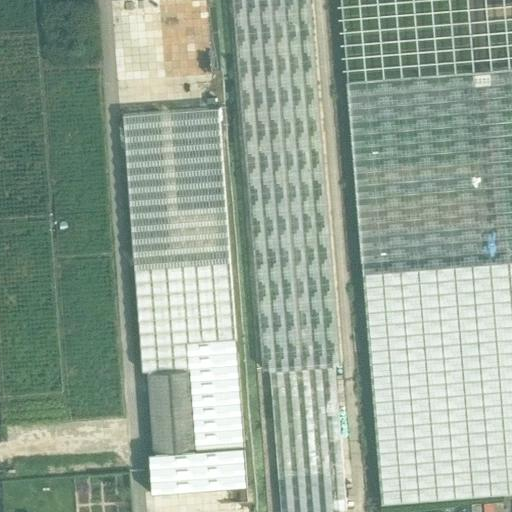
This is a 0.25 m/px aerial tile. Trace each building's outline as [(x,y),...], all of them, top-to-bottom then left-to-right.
[(310,0),(232,0),(263,369),(273,368),(282,511),(334,511),(334,510),(346,509),(335,363),(340,363),(310,0)] [(473,71),(348,81),(382,504),(511,493),(511,68),(490,70),(473,71)] [(219,107),(122,115),(141,371),(147,371),(189,368),(195,449),(153,452),(146,453),(149,493),(247,486),(236,338),(219,107)] [(189,368),(147,371),(153,452),(195,449),(189,368)] [(484,505),(484,511),(503,511),(502,503),(484,505)]
